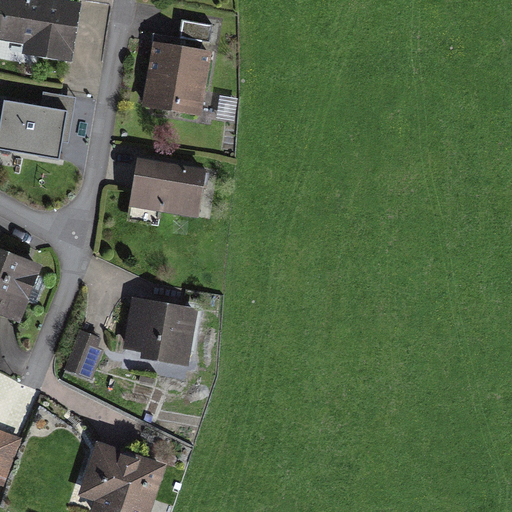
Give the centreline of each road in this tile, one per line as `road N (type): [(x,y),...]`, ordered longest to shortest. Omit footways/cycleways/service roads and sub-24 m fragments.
road 1 (residential): [(125,0),(79,250)]
road 2 (residential): [(79,250),(32,381)]
